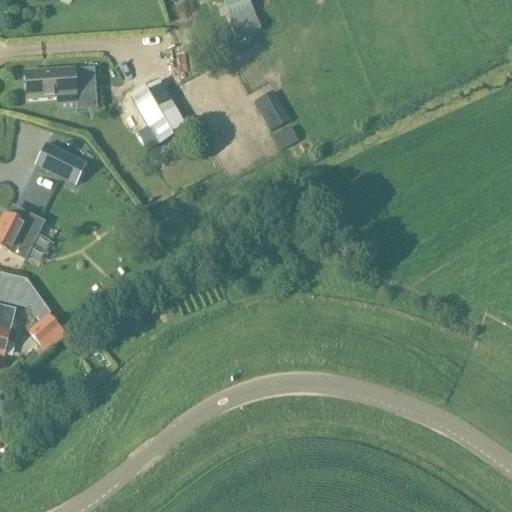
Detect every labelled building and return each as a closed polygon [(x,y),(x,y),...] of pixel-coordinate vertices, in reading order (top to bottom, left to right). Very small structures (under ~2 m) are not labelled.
[(260,33),(252,13),(246,0),(221,0),(229,22),(237,42),(260,33)] [(25,104),(56,101),(57,114),(76,112),(73,71),(23,75),(25,104)] [(130,119),(134,117),(156,156),(189,136),(165,93),(161,96),(153,82),(124,98),(126,103),(122,105),(130,119)] [(253,104),(270,133),(282,126),(265,97),(253,104)] [(289,129),(272,139),(280,154),(298,144),(289,129)] [(85,166),(72,159),(46,146),(35,169),(60,182),(64,175),(77,181),(85,166)] [(53,200),(46,218),(78,229),(84,211),(53,200)] [(12,210),(8,218),(2,215),(0,219),(0,250),(23,262),(42,225),(12,210)] [(116,226),(123,235),(125,234),(129,231),(142,222),(138,217),(133,210),(132,211),(126,215),(125,214),(115,221),(114,222),(115,225),(116,226)] [(49,316),(26,282),(20,280),(13,308),(27,311),(38,325),(28,334),(40,348),(59,331),(47,318),(49,316)] [(0,386),(1,387),(2,382),(0,380),(0,357),(2,358),(9,332),(14,313),(0,309),(0,386)]
